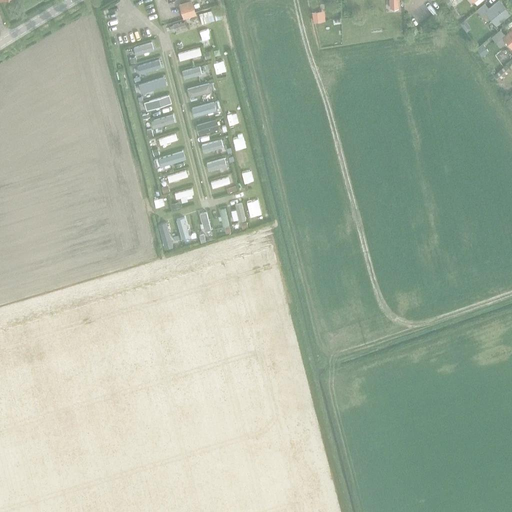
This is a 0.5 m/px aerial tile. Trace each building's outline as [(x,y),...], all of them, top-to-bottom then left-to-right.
[(183,17),(184,18),(185,18),(196,14),(191,0),(189,0),(179,3),(183,17)] [(495,24),(509,13),(499,0),(498,0),(489,8),(485,3),(477,9),(481,14),(485,11),(495,24)] [(511,47),(511,28),(504,35),(500,30),(491,37),(496,42),(503,36),(511,47)] [(151,41),(133,46),(135,54),(153,49),(151,41)] [(199,46),(177,52),(179,60),(201,54),(199,46)] [(158,58),(136,64),(139,73),(161,66),(158,58)] [(204,63),(181,70),(183,77),(206,70),(205,68),(204,64),(204,63)] [(494,74),(499,79),(511,69),(506,64),(494,74)] [(163,75),(140,83),(142,91),(166,83),(163,75)] [(209,81),(186,87),(188,96),(190,96),(211,90),(209,81)] [(168,94),(144,101),(146,109),(171,102),(168,94)] [(213,101),(192,106),(194,113),(214,108),(214,105),(213,101)] [(172,113),(150,120),(153,127),(174,121),(172,113)] [(216,118),(195,123),(198,133),(219,127),(216,118)] [(175,132),(158,138),(160,144),(177,139),(175,132)] [(218,146),(221,145),(219,139),(200,144),(202,150),(209,148),(218,146)] [(183,150),(158,157),(160,166),(185,158),(183,150)] [(226,165),(223,157),(206,163),(208,170),(226,165)] [(185,169),(166,175),(168,181),(187,175),(185,169)] [(228,176),(210,181),(212,187),(230,182),(228,176)] [(192,188),(174,192),(176,198),(180,197),(182,201),(187,200),(187,198),(192,196),(192,194),(193,194),(192,188)] [(246,219),(241,201),(234,203),(236,209),(231,210),(233,219),(238,218),(239,221),(246,219)] [(223,226),(229,224),(225,207),(219,209),(220,215),(218,216),(219,220),(221,219),(223,226)] [(210,229),(206,211),(199,213),(202,222),(199,223),(201,227),(203,227),(204,230),(210,229)] [(180,235),(181,238),(189,236),(184,217),(176,219),(180,235)] [(166,225),(165,222),(159,223),(163,239),(169,237),(167,229),(169,228),(168,224),(166,225)]
